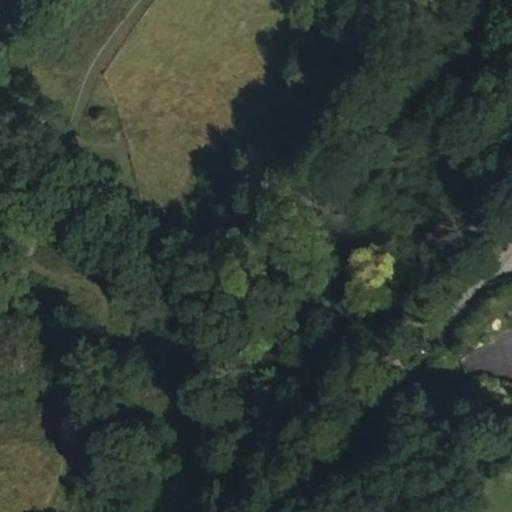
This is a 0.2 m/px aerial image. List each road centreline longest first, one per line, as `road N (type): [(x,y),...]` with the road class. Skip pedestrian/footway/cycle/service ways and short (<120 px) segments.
road 1 (residential): [(285,511),(511,237)]
road 2 (track): [(0,322),(46,218),(98,61),(143,0)]
